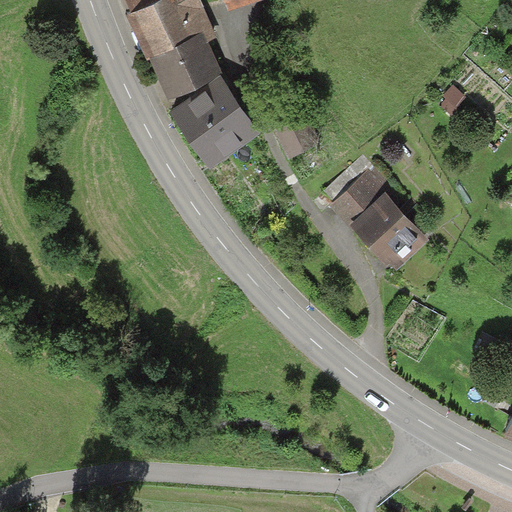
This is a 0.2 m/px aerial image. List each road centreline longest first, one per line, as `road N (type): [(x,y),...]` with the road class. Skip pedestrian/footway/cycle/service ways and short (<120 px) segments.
road 1 (tertiary): [(429,426),(306,334),(221,241),(161,156),(88,0)]
road 2 (residential): [(356,493),(218,476),(107,475),(23,490),(0,502)]
